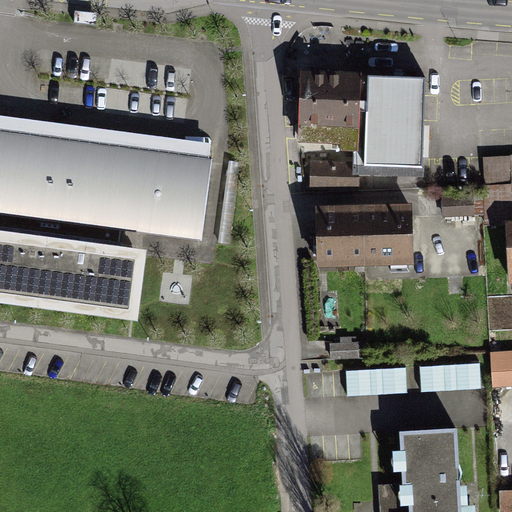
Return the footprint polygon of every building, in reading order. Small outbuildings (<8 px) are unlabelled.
[(425,81),(300,78),(298,126),(357,128),(356,178),(422,180),(425,81)] [(0,215),(194,241),(206,147),(0,121),(0,215)] [(511,158),(480,160),(482,205),(504,205),(503,182),(511,182),(511,158)] [(349,161),(311,160),(310,195),(348,196),(349,161)] [(407,207),(312,211),(315,272),(409,268),(407,207)] [(138,251),(0,233),(0,307),(129,324),(138,251)] [(511,355),(488,357),(491,388),(511,386),(511,355)] [(457,511),(455,433),(401,435),(403,511),(457,511)] [(511,511),(511,493),(497,494),(498,511),(511,511)]
